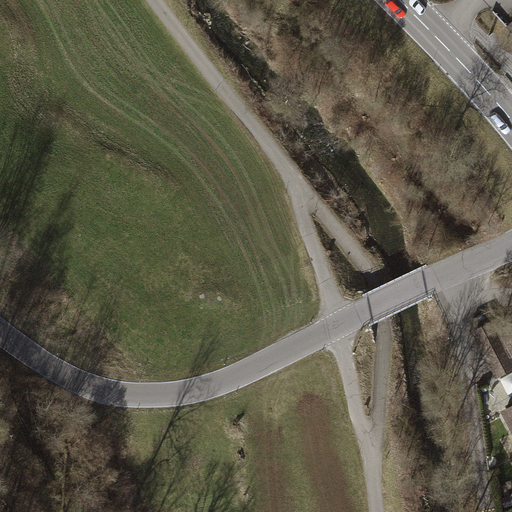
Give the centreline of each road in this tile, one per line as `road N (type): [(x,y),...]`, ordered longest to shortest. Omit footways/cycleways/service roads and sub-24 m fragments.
road 1 (tertiary): [(511,246),(237,376),(180,394),(99,390),(56,371),(0,330)]
road 2 (secondary): [(511,120),(402,0)]
